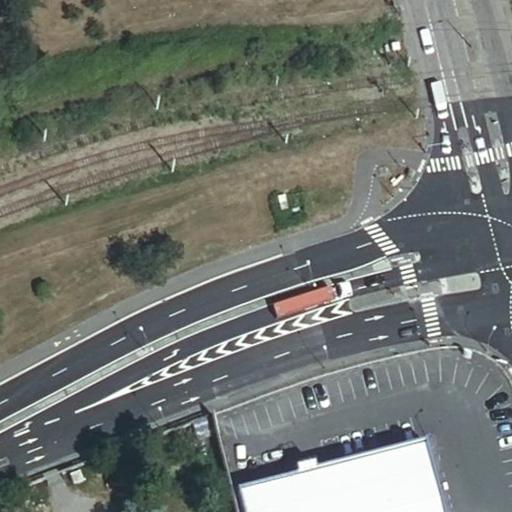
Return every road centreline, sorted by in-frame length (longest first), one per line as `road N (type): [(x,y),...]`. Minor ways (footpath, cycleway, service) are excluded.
road 1 (secondary): [(0,458),(32,428),(210,341),(315,300),(472,262)]
road 2 (secondary): [(0,459),(143,397),(430,305),(483,296)]
road 3 (secondary): [(461,233),(174,321),(0,404)]
road 4 (tertiary): [(411,0),(461,233)]
road 5 (secondary): [(442,0),(498,226)]
road 6 (tertiary): [(511,126),(479,0)]
